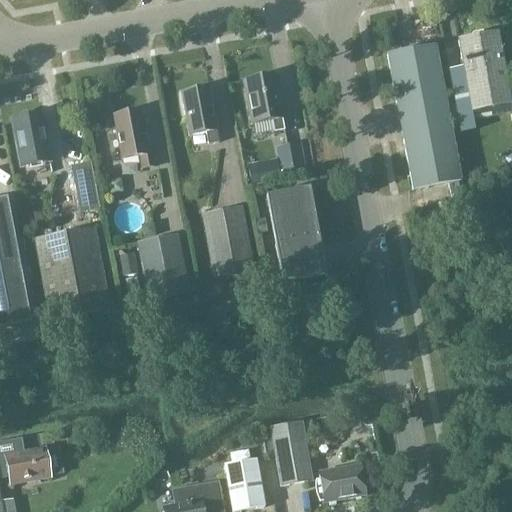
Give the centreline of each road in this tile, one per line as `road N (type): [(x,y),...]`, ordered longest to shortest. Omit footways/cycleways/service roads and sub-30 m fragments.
road 1 (unclassified): [(414,511),(417,489),(327,0)]
road 2 (unclassified): [(0,47),(273,0)]
